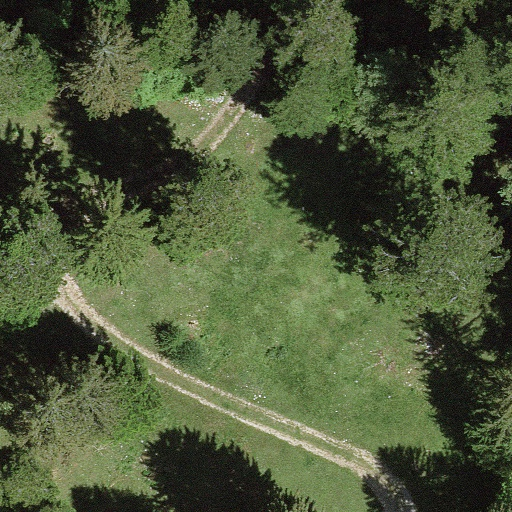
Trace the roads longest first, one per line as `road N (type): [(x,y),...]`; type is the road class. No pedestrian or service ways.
road 1 (track): [(424,511),(419,495),(396,476),(173,369),(87,315),(55,273),(58,231),(74,211),(161,174),(200,142),(322,0)]
road 2 (track): [(134,0),(0,30)]
